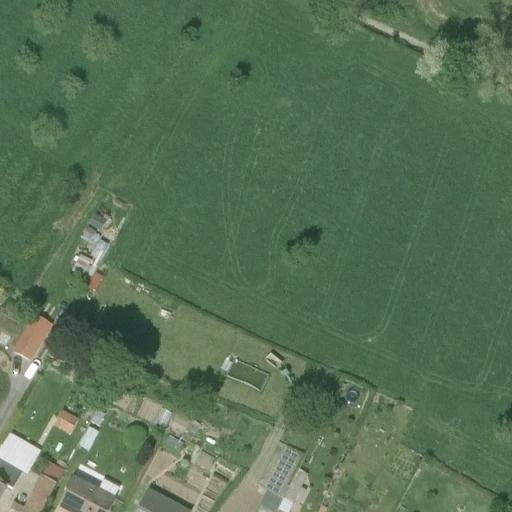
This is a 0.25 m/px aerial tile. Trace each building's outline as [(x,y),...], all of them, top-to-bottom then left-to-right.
[(86,244),(80,256),(85,258),(90,249),(102,255),(110,243),(123,219),(111,213),(106,224),(102,222),(104,218),(98,215),(96,219),(94,218),(89,228),(96,232),(95,235),(87,230),(82,240),(89,244),(88,245),(86,244)] [(79,258),(71,275),(81,280),(90,264),(79,258)] [(32,318),(11,354),(30,365),(51,328),(32,318)] [(185,431),(191,422),(193,420),(178,412),(172,425),(185,431)] [(191,422),(185,431),(180,439),(188,444),(200,427),(191,422)] [(88,429),(78,447),(88,453),(98,434),(88,429)] [(0,461),(21,474),(26,477),(40,453),(7,434),(0,445),(0,461)] [(167,438),(162,447),(177,455),(182,445),(167,438)] [(282,500),(287,489),(285,489),(301,458),(278,446),(257,487),(282,500)] [(199,453),(192,465),(209,474),(216,462),(199,453)] [(0,461),(0,496),(5,487),(11,491),(21,474),(0,461)] [(41,477),(55,486),(61,473),(48,465),(41,477)] [(78,468),(55,511),(109,511),(115,500),(113,499),(118,490),(78,468)] [(289,511),(293,506),(298,507),(305,493),(300,490),(307,477),(297,472),(287,489),(282,500),(276,511),(289,511)] [(25,509),(23,511),(41,511),(55,486),(41,477),(25,509)] [(136,511),(187,511),(148,491),(136,511)]
